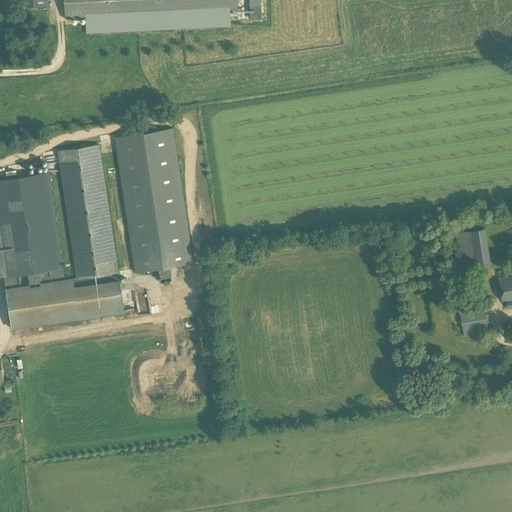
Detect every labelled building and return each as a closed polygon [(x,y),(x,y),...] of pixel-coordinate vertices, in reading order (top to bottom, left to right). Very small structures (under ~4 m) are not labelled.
[(18,0),(18,6),(19,6),(19,12),(26,12),(26,16),(33,16),(33,17),(47,17),(47,6),(49,6),(48,0),(18,0)] [(236,0),(64,0),(65,17),(237,9),(236,0)] [(176,127),(117,135),(135,271),(162,267),(163,277),(174,275),(173,265),(194,263),(176,127)] [(60,148),(75,277),(97,274),(96,262),(117,260),(103,143),(60,148)] [(16,327),(37,318),(29,319),(72,300),(95,297),(97,315),(128,311),(124,279),(77,284),(76,277),(65,278),(52,172),(0,177),(0,276),(7,275),(13,328),(16,327)] [(484,229),(455,233),(461,267),(490,262),(484,229)] [(511,276),(498,278),(502,301),(511,299),(511,276)] [(489,333),(483,306),(459,311),(463,335),(483,332),(483,333),(489,333)]
